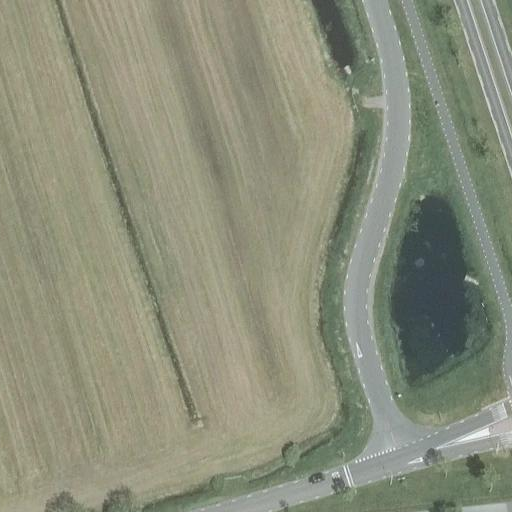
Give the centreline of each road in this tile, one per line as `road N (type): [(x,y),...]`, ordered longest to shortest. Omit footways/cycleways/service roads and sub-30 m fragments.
road 1 (unclassified): [(374,0),(397,91),(395,128),(355,314),(400,461)]
road 2 (tertiary): [(229,511),(400,461)]
road 3 (primary): [(460,0),(511,158)]
